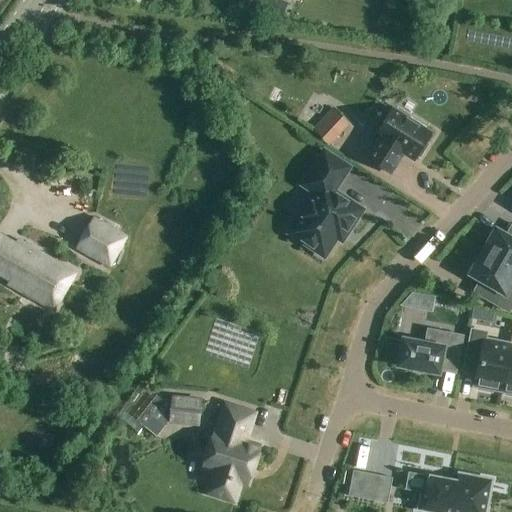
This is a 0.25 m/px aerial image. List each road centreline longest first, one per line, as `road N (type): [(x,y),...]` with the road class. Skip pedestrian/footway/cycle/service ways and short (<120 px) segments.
road 1 (residential): [(345,399),(370,307),(511,155)]
road 2 (residential): [(511,432),(345,399)]
